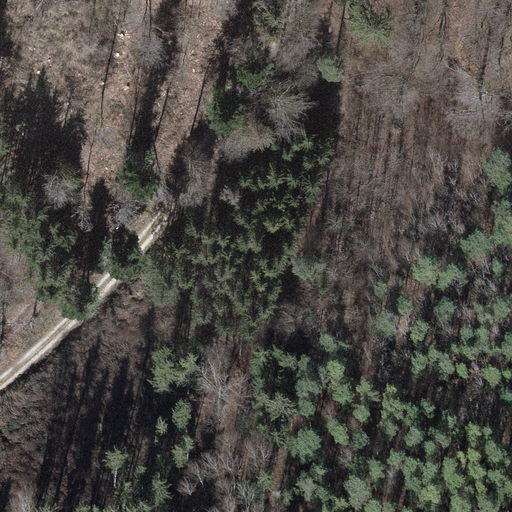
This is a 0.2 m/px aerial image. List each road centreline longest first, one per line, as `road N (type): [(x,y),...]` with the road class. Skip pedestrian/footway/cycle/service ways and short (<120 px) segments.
road 1 (track): [(329,0),(326,73),(340,124),(248,378),(172,511)]
road 2 (track): [(0,382),(124,265),(291,0)]
